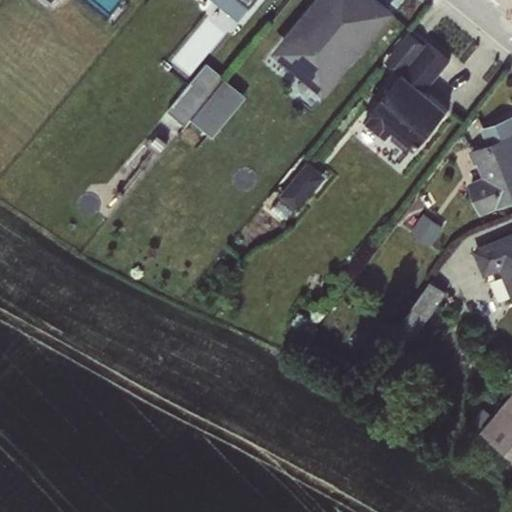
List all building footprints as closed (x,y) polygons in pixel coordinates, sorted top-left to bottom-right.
[(214,0),(240,20),(254,0),(214,0)] [(377,0),(320,0),(277,52),(323,90),(389,10),(377,0)] [(425,42),(411,31),(386,62),(400,74),(425,42)] [(400,74),(362,117),(386,138),(394,129),(416,149),(450,111),(425,89),(449,61),(428,42),(400,74)] [(199,71),(209,56),(190,43),(180,58),(199,71)] [(192,118),(225,77),(207,62),(168,111),(186,125),(192,118)] [(225,77),(192,118),(213,136),(246,94),(225,77)] [(511,197),(479,211),(480,214),(511,200),(511,114),(480,128),(481,130),(511,118),(511,197)] [(511,118),(481,130),(487,143),(468,150),(474,164),(477,163),(482,175),(467,182),(479,211),(511,197),(511,118)] [(161,127),(145,144),(157,154),(172,138),(161,127)] [(308,161),(280,195),(298,210),(326,176),(308,161)] [(280,197),(270,209),(286,221),(295,209),(280,197)] [(424,213),(410,231),(430,246),(443,227),(424,213)] [(511,231),(473,248),(484,275),(500,269),(511,297),(511,231)] [(432,279),(397,328),(413,339),(447,292),(432,279)] [(320,347),(313,360),(344,377),(351,365),(320,347)] [(511,390),(492,415),(481,428),(511,453),(511,390)] [(481,428),(492,415),(483,407),(463,432),(472,439),(481,428)]
